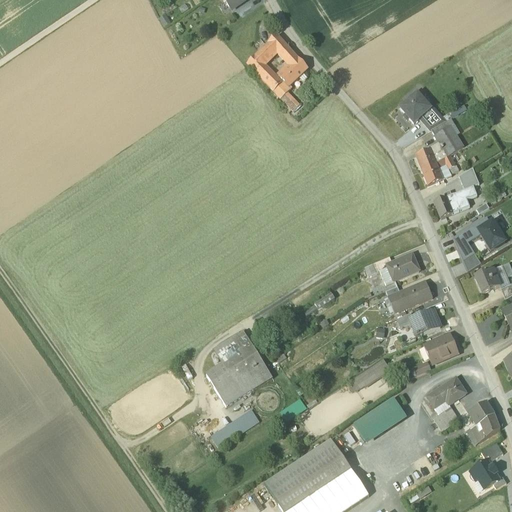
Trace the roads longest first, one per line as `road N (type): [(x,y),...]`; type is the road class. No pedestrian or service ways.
road 1 (track): [(426,217),(391,229),(202,352),(196,402),(136,442),(120,443)]
road 2 (residential): [(395,151),(511,432)]
road 3 (track): [(168,511),(0,269)]
road 4 (unclassified): [(272,0),(297,42),(395,151)]
